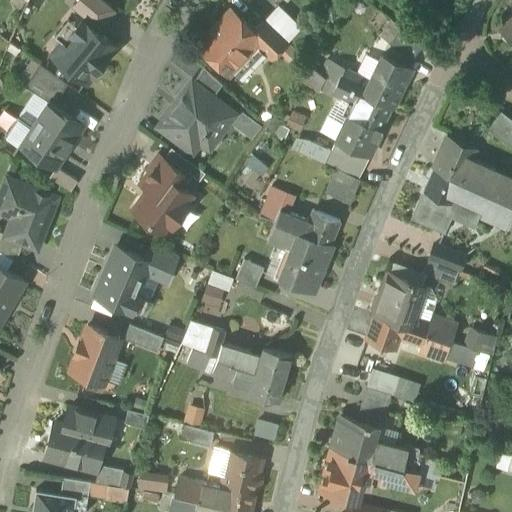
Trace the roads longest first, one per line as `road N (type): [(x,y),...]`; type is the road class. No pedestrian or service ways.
road 1 (residential): [(183,0),(93,205),(40,370),(0,462)]
road 2 (residential): [(457,46),(397,166),(348,294),(286,511)]
